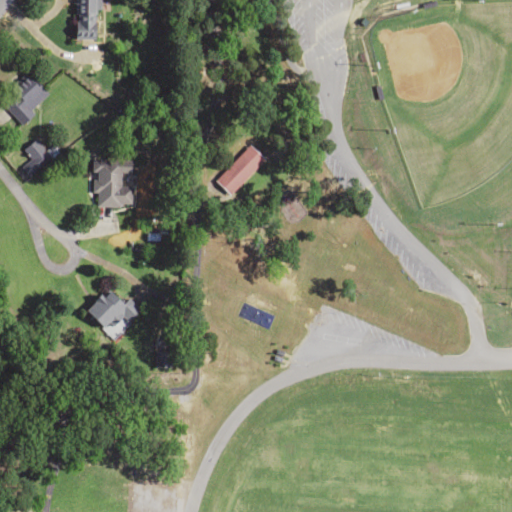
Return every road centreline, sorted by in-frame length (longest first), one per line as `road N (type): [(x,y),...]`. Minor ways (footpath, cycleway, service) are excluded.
road 1 (residential): [(511,360),(307,369),(256,390),(202,456),(186,511)]
road 2 (residential): [(0,175),(30,211),(43,262),(65,268),(73,253),(30,211)]
